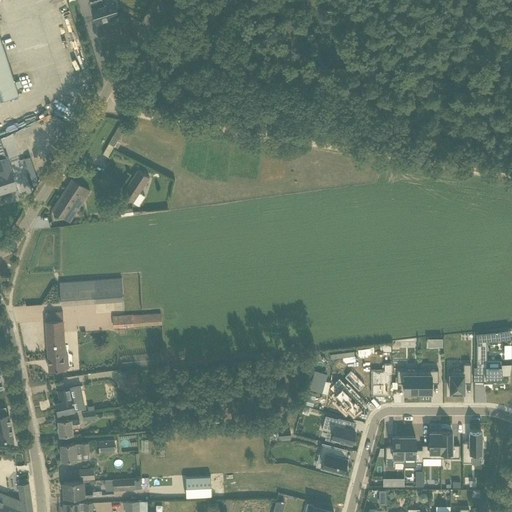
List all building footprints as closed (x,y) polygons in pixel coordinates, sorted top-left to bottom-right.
[(113,3),(104,6),(102,0),(98,0),(91,2),(93,10),(92,10),(96,22),(109,18),(110,20),(116,18),(117,19),(119,18),(113,3)] [(0,100),(18,94),(0,37),(0,100)] [(120,122),(102,154),(108,157),(126,125),(120,122)] [(0,192),(17,187),(12,171),(10,171),(5,158),(0,159),(0,192)] [(150,177),(138,169),(122,194),(134,202),(150,177)] [(72,180),(52,210),(67,219),(74,207),(78,210),(90,191),(72,180)] [(122,278),(60,282),(62,305),(123,300),(122,278)] [(49,371),(64,370),(63,354),(65,354),(62,312),(45,313),(46,321),(49,371)] [(161,314),(113,316),(113,328),(161,325),(161,314)] [(502,375),(510,375),(511,364),(501,364),(501,367),(486,367),(486,360),(486,341),(502,340),(501,331),(476,333),(477,342),(477,370),(482,370),(483,381),(483,382),(494,382),(494,379),(502,379),(502,375)] [(418,395),(418,370),(397,370),(397,383),(404,383),(404,393),(408,393),(408,395),(418,395)] [(438,370),(418,370),(418,395),(427,395),(427,393),(431,393),(431,383),(438,383),(438,370)] [(450,370),(450,393),(451,393),(451,395),(459,395),(459,393),(464,393),(464,383),(471,383),(471,370),(450,370)] [(327,374),(315,371),(310,390),(322,393),(327,374)] [(136,373),(122,376),(120,376),(122,385),(127,384),(128,386),(139,384),(136,373)] [(68,388),(58,390),(60,402),(55,403),(58,415),(73,411),(71,400),(68,388)] [(305,405),(312,407),(315,394),(309,392),(305,405)] [(165,411),(172,423),(181,417),(173,405),(165,411)] [(96,419),(95,411),(83,412),(84,421),(96,419)] [(0,440),(13,438),(8,414),(0,416),(0,440)] [(351,444),(355,431),(344,428),(346,421),(325,415),(322,429),(334,432),(332,439),(351,444)] [(58,421),(60,436),(72,435),(71,427),(81,426),(80,419),(58,421)] [(279,430),(279,439),(290,438),(289,430),(279,430)] [(441,458),(441,432),(429,432),(429,445),(422,445),(422,449),(422,458),(423,458),(441,458)] [(459,458),(459,445),(452,445),(452,432),(441,432),(441,458),(459,458)] [(481,458),(481,447),(484,447),(484,439),(481,439),(481,432),(469,432),(469,442),(462,442),(462,462),(471,462),(471,458),(481,458)] [(404,462),(404,436),(393,436),(393,446),(385,446),(385,467),(395,467),(395,462),(404,462)] [(422,449),(415,449),(415,436),(404,436),(404,462),(404,467),(415,467),(415,462),(423,462),(423,458),(422,458),(422,449)] [(293,438),(290,462),(308,465),(312,440),(293,438)] [(114,439),(98,440),(99,452),(115,451),(114,439)] [(61,444),(62,461),(89,459),(87,442),(61,444)] [(345,463),(346,459),(339,457),(341,449),(322,444),(319,455),(325,456),(322,468),(343,474),(346,464),(345,463)] [(79,469),(80,481),(84,480),(94,479),(94,468),(79,469)] [(211,496),(210,476),(185,478),(186,497),(211,496)] [(142,478),(113,478),(113,490),(135,489),(135,488),(142,488),(142,478)] [(0,500),(0,511),(32,511),(28,479),(18,480),(21,509),(0,500)] [(84,480),(80,481),(63,482),(64,498),(92,496),(92,489),(84,490),(84,480)] [(147,501),(125,501),(125,511),(147,511),(147,501)] [(92,511),(92,502),(64,503),(64,511),(77,511),(78,510),(84,510),(84,511),(92,511)]
